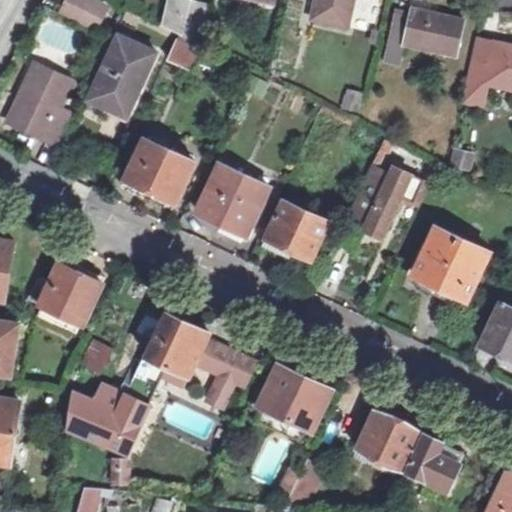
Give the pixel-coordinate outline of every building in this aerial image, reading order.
[(104,28),(112,11),(91,0),(69,0),(64,11),(85,21),(86,19),(104,28)] [(172,0),(166,28),(182,36),(184,37),(192,2),(184,0),(172,0)] [(316,0),(313,18),(349,26),(354,0),(316,0)] [(192,2),(184,37),(201,45),(210,5),(192,2)] [(411,16),(396,13),(386,61),(401,64),(405,45),(457,56),(465,20),(413,9),(411,16)] [(129,120),(161,52),(121,34),(88,102),(129,120)] [(184,37),(182,36),(170,61),(196,71),(200,62),(211,67),(217,53),(201,45),(184,37)] [(511,46),(479,39),(469,80),(511,89),(511,46)] [(75,81),(36,63),(22,91),(27,93),(12,124),(57,145),(72,113),(62,108),(75,81)] [(255,75),(249,86),(265,95),(271,83),(255,75)] [(346,88),(340,107),(356,112),(362,92),(346,88)] [(177,201),(195,162),(146,138),(127,178),(177,201)] [(450,148),(449,167),(471,169),(472,149),(450,148)] [(221,164),(198,212),(252,238),(275,191),(221,164)] [(393,175),(373,165),(352,211),(372,220),(371,223),(389,232),(405,198),(423,206),(434,184),(397,166),(393,175)] [(327,228),(282,207),(267,238),(312,259),(327,228)] [(494,252),(437,226),(415,273),(472,300),(494,252)] [(16,242),(0,238),(0,299),(6,300),(16,242)] [(102,282),(62,262),(40,307),(45,309),(41,316),(77,333),(102,282)] [(511,307),(502,303),(482,343),(511,357),(511,307)] [(211,333),(168,313),(148,355),(146,354),(126,395),(106,385),(98,401),(75,390),(70,427),(126,453),(163,376),(168,365),(189,375),(191,376),(211,333)] [(21,325),(0,321),(0,375),(13,378),(21,325)] [(99,373),(112,349),(94,338),(80,362),(99,373)] [(221,346),(213,342),(202,365),(210,369),(221,346)] [(221,346),(210,369),(221,374),(235,381),(245,385),(256,362),(221,346)] [(168,365),(163,376),(183,386),(189,375),(168,365)] [(333,390),(279,365),(260,406),(313,431),(333,390)] [(235,381),(221,374),(212,394),(226,401),(235,381)] [(226,401),(212,394),(208,400),(223,407),(226,401)] [(22,404),(0,400),(0,461),(13,463),(22,404)] [(379,402),(375,410),(392,418),(396,410),(379,402)] [(407,415),(396,410),(392,418),(375,410),(357,448),(403,469),(421,431),(403,422),(407,415)] [(444,442),(426,433),(408,472),(406,471),(397,489),(406,494),(415,475),(448,491),(461,464),(439,453),(444,442)] [(108,475),(128,477),(129,458),(109,456),(108,475)] [(325,472),(308,464),(302,477),(291,500),(287,509),(307,511),(325,472)] [(511,511),(511,473),(507,472),(488,511),(511,511)] [(291,500),(302,477),(293,473),(281,496),(291,500)] [(118,491),(87,488),(79,511),(100,511),(105,497),(115,499),(118,491)]
